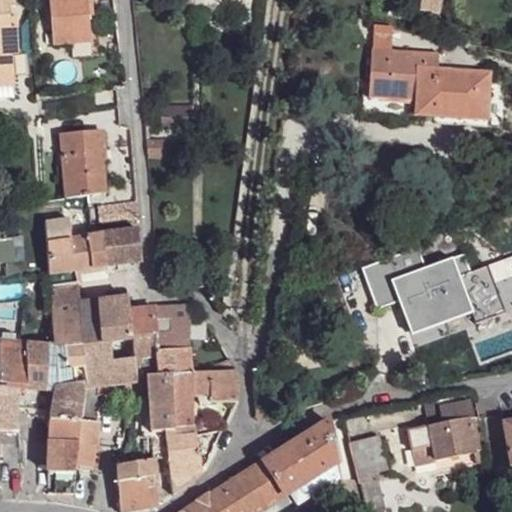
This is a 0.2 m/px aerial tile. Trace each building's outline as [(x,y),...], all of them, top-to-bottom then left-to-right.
[(0,0),(0,75),(13,75),(12,52),(18,52),(16,26),(11,26),(10,16),(10,6),(15,6),(14,0),(0,0)] [(50,0),(53,46),(91,43),(88,9),(92,8),(91,0),(50,0)] [(237,42),(207,44),(208,74),(239,73),(237,42)] [(438,56),(371,52),(369,76),(378,77),(376,100),(415,103),(415,118),(487,122),(490,74),(438,71),(438,56)] [(0,86),(14,85),(13,75),(0,75),(0,86)] [(378,77),(369,76),(369,100),(376,100),(378,77)] [(155,125),(189,123),(188,105),(153,108),(155,125)] [(97,159),(96,132),(63,133),(67,196),(105,194),(103,162),(102,159),(97,159)] [(104,132),(96,132),(97,159),(102,159),(103,162),(106,161),(104,132)] [(146,141),(147,159),(162,158),(161,140),(146,141)] [(138,220),(137,204),(98,209),(100,224),(138,220)] [(46,223),(48,243),(71,241),(69,221),(46,223)] [(142,263),(138,231),(103,236),(107,267),(142,263)] [(75,272),(107,267),(103,236),(91,238),(71,241),(48,243),(50,275),(75,272)] [(0,243),(0,263),(12,263),(11,243),(0,243)] [(153,248),(154,268),(169,267),(168,247),(153,248)] [(470,277),(462,256),(425,269),(418,251),(363,271),(377,311),(403,302),(412,328),(467,307),(458,282),(470,277)] [(180,289),(198,288),(197,267),(180,267),(180,289)] [(50,275),(51,288),(77,283),(75,272),(50,275)] [(51,288),(53,348),(55,347),(85,344),(82,306),(77,283),(51,288)] [(144,359),(159,358),(159,351),(162,350),(153,309),(131,311),(129,299),(98,304),(101,342),(110,341),(132,340),(133,358),(143,357),(144,359)] [(82,306),(85,344),(101,342),(98,304),(82,306)] [(153,309),(162,350),(189,348),(195,307),(153,309)] [(159,376),(172,376),(190,376),(190,373),(235,372),(218,339),(197,307),(195,307),(189,348),(162,350),(159,351),(159,358),(159,376)] [(101,342),(85,344),(87,382),(85,388),(100,388),(111,387),(139,383),(141,380),(150,378),(150,376),(159,376),(159,358),(144,359),(143,357),(133,358),(113,359),(110,341),(101,342)] [(3,343),(2,387),(14,388),(14,389),(22,390),(22,389),(24,388),(26,345),(20,345),(3,343)] [(54,393),(50,419),(82,422),(84,402),(85,388),(87,382),(85,344),(55,347),(55,350),(55,360),(56,389),(55,393),(54,393)] [(43,390),(43,392),(54,393),(55,393),(56,389),(55,360),(41,359),(41,347),(26,345),(24,388),(43,390)] [(41,359),(55,360),(55,350),(55,347),(53,348),(41,347),(41,359)] [(172,376),(174,427),(194,427),(195,406),(237,403),(235,372),(190,373),(190,376),(172,376)] [(161,433),(165,433),(174,433),(174,427),(172,376),(159,376),(150,376),(150,378),(151,403),(151,416),(151,433),(154,433),(161,433)] [(151,403),(150,378),(141,380),(139,383),(111,387),(120,396),(120,408),(126,408),(126,411),(127,411),(138,411),(138,404),(151,403)] [(0,386),(0,433),(18,434),(16,410),(14,389),(14,388),(2,387),(0,386)] [(27,410),(42,412),(43,392),(43,390),(24,388),(22,389),(22,390),(14,389),(16,410),(27,410)] [(100,388),(85,388),(84,402),(99,404),(100,388)] [(42,419),(50,419),(54,393),(43,392),(42,412),(42,419)] [(472,415),(468,400),(437,406),(441,426),(468,421),(473,420),(472,415)] [(99,404),(84,402),(82,422),(98,423),(99,404)] [(262,424),(269,422),(268,406),(257,407),(258,422),(259,423),(259,424),(262,424)] [(142,433),(151,433),(151,416),(142,417),(142,433)] [(82,422),(50,419),(49,441),(80,445),(82,422)] [(441,426),(428,428),(433,446),(436,464),(474,456),(468,421),(441,426)] [(98,423),(82,422),(80,445),(77,467),(93,468),(95,449),(98,423)] [(328,422),(222,490),(235,511),(260,511),(338,463),(328,422)] [(511,423),(503,425),(511,469),(511,468),(511,423)] [(170,480),(202,472),(195,436),(194,436),(194,427),(174,427),(174,433),(165,433),(168,460),(170,480)] [(433,446),(428,428),(409,432),(412,450),(433,446)] [(152,462),(154,462),(164,460),(168,460),(165,433),(161,433),(154,433),(151,433),(152,462)] [(349,446),(359,486),(379,482),(386,480),(377,440),(349,446)] [(76,475),(77,467),(80,445),(49,441),(48,474),(76,475)] [(145,511),(157,510),(154,462),(152,462),(118,467),(119,482),(117,482),(119,511),(145,511)] [(278,511),(341,473),(338,463),(260,511),(278,511)] [(189,487),(202,472),(170,480),(173,497),(189,487)] [(73,496),(76,475),(48,474),(48,488),(48,496),(73,496)] [(359,486),(364,511),(385,511),(379,482),(359,486)] [(235,511),(222,490),(186,511),(235,511)]
